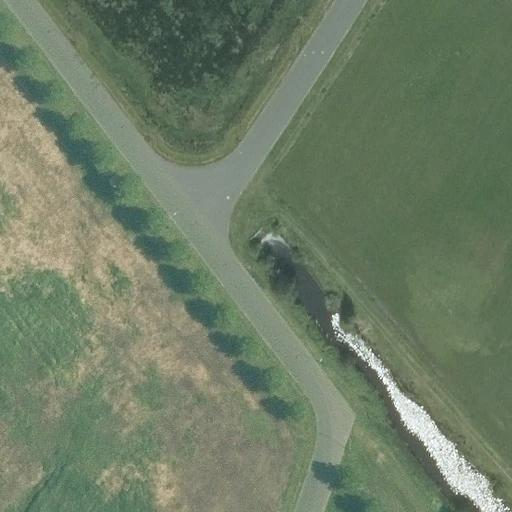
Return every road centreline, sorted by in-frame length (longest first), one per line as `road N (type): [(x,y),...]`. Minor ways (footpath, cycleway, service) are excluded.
road 1 (unclassified): [(306,511),(331,425),(321,395),(185,220)]
road 2 (unclassified): [(185,220),(14,0)]
road 3 (unclassified): [(185,220),(239,167),(347,0)]
